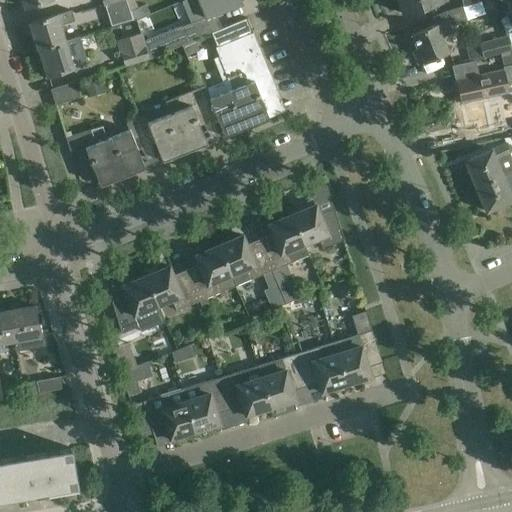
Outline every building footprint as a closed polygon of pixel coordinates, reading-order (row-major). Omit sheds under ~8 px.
[(135,19),(132,11),(132,10),(128,11),(125,0),(102,0),(111,27),(122,23),(135,19)] [(239,0),(184,0),(187,8),(194,5),(193,4),(199,2),(205,17),(215,13),(240,3),(239,0)] [(398,0),(403,14),(440,2),(440,1),(443,0),(398,0)] [(464,6),(432,16),(435,25),(411,35),(418,50),(413,52),(418,63),(423,61),(424,63),(449,53),(442,37),(454,32),(452,26),(468,21),(466,17),(469,16),(470,18),(481,14),(480,12),(484,10),(480,0),(464,6)] [(511,7),(510,2),(502,5),(506,15),(511,12),(511,7)] [(132,10),(132,11),(135,19),(136,18),(136,20),(150,14),(147,4),(132,10)] [(38,50),(65,42),(60,25),(74,21),(71,10),(29,23),(38,50)] [(215,13),(205,17),(182,27),(181,25),(143,41),(149,58),(181,45),(194,39),(222,28),(215,13)] [(206,84),(198,88),(209,117),(215,114),(223,135),(285,111),(247,18),(213,32),(218,46),(216,47),(229,79),(207,88),(206,84)] [(511,29),(511,27),(504,29),(506,36),(479,43),(483,58),(510,51),(511,54),(511,53),(511,29)] [(149,58),(143,41),(140,32),(115,41),(125,66),(137,62),(149,58)] [(79,37),(65,42),(38,50),(46,77),(87,64),(79,37)] [(194,39),(181,45),(186,56),(198,51),(194,39)] [(456,81),(461,103),(508,93),(508,92),(511,90),(511,70),(504,72),(503,70),(475,76),(456,81)] [(105,93),(101,80),(85,85),(90,97),(105,93)] [(80,97),(75,81),(50,89),(55,105),(80,97)] [(145,115),(136,119),(145,142),(153,139),(161,160),(206,142),(198,121),(209,117),(198,88),(164,101),(169,114),(148,122),(145,115)] [(508,93),(461,103),(466,127),(486,122),(511,116),(511,90),(508,92),(508,93)] [(145,142),(136,119),(125,123),(128,130),(106,138),(121,176),(144,167),(135,145),(145,142)] [(99,184),(121,176),(106,138),(102,126),(65,137),(70,153),(85,148),(99,184)] [(464,161),(475,186),(511,170),(511,158),(506,144),(491,150),(491,149),(464,161)] [(511,200),(511,170),(475,186),(486,212),(511,200)] [(292,214),(304,244),(318,238),(322,247),(344,240),(334,208),(319,214),(315,205),(292,214)] [(271,234),(259,239),(272,270),(287,264),(295,261),(290,250),(304,244),(292,214),(268,225),(271,234)] [(219,245),(236,285),(272,270),(259,239),(246,245),(242,235),(219,245)] [(198,265),(186,270),(203,310),(210,307),(206,298),(222,292),(236,285),(219,245),(194,255),(198,265)] [(287,264),(272,270),(276,279),(286,303),(301,297),(287,264)] [(202,311),(203,310),(186,270),(173,275),(169,266),(146,276),(158,305),(171,300),(176,311),(198,302),(202,311)] [(158,305),(146,276),(121,286),(125,295),(111,301),(121,333),(148,322),(144,311),(158,305)] [(8,310),(14,340),(15,351),(28,349),(26,338),(40,335),(35,305),(8,310)] [(0,343),(14,340),(8,310),(0,311),(0,343)] [(352,349),(337,353),(346,383),(371,376),(368,367),(382,362),(366,311),(356,314),(362,333),(348,337),(352,349)] [(321,391),(346,383),(337,353),(334,342),(295,354),(306,386),(318,382),(321,391)] [(191,345),(171,352),(174,363),(195,357),(191,345)] [(306,386),(295,354),(272,361),(276,372),(261,377),(271,407),(295,399),(292,390),(306,386)] [(130,379),(151,375),(149,363),(127,367),(130,379)] [(258,365),(220,378),(230,409),(242,405),(245,415),(271,407),(261,377),(258,365)] [(61,389),(59,377),(24,383),(26,393),(38,391),(38,393),(61,389)] [(182,389),(195,430),(219,423),(216,414),(230,409),(220,378),(196,385),(196,384),(182,389)] [(124,383),(128,395),(139,391),(136,379),(124,383)] [(195,430),(182,389),(142,401),(153,433),(166,429),(169,438),(195,430)] [(78,488),(71,448),(0,461),(0,463),(6,500),(78,488)]
